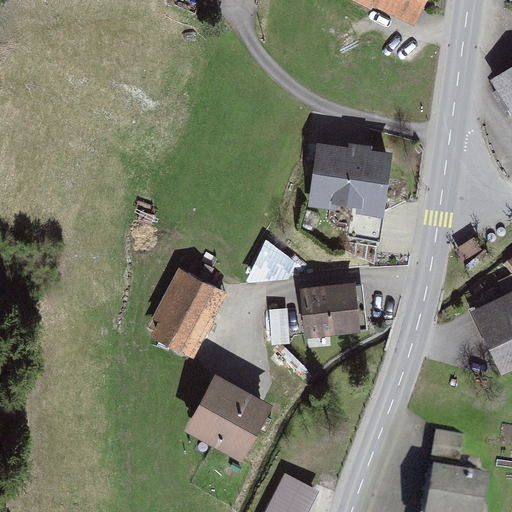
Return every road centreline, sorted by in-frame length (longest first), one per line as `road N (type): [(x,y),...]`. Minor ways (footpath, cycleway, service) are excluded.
road 1 (tertiary): [(356,511),(423,307),(446,155)]
road 2 (tertiary): [(446,155),(469,0)]
